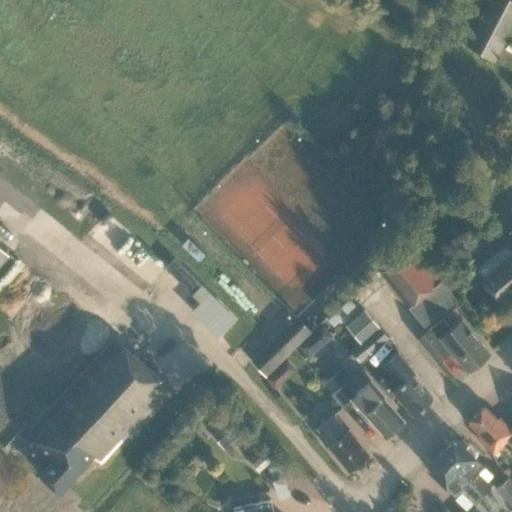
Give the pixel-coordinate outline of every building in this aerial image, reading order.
[(511,26),(511,0),(488,0),(466,45),(495,60),(511,26)] [(437,155),(447,174),(463,166),(453,147),(437,155)] [(152,250),(107,212),(82,242),(91,251),(97,244),(132,273),(152,250)] [(511,232),(505,238),(508,242),(477,267),(484,276),(482,278),(500,300),(511,290),(511,232)] [(409,306),(438,283),(406,243),(377,266),(409,306)] [(0,262),(8,253),(0,245),(0,262)] [(175,258),(166,267),(192,293),(200,284),(175,258)] [(438,283),(409,306),(424,324),(458,297),(443,279),(438,283)] [(343,292),(334,283),(318,298),(327,307),(343,292)] [(237,317),(211,292),(192,311),(218,337),(237,317)] [(490,351),(464,320),(472,313),(462,301),(419,337),(438,360),(452,348),(468,369),(490,351)] [(363,344),(382,329),(365,307),(346,323),(363,344)] [(297,315),(252,360),(266,374),(311,330),(297,315)] [(298,344),(308,356),(333,334),(323,323),(305,338),(298,344)] [(382,329),(363,344),(370,353),(389,337),(382,329)] [(171,386),(116,336),(25,435),(52,459),(40,472),(61,491),(94,455),(101,462),(171,386)] [(412,372),(411,373),(406,367),(410,364),(398,351),(387,361),(395,369),(393,371),(396,375),(389,381),(385,376),(378,381),(391,396),(396,392),(414,413),(433,397),(412,372)] [(266,377),(275,388),(282,381),(282,372),(277,367),(266,377)] [(340,369),(324,382),(331,392),(347,379),(340,369)] [(354,399),(386,435),(404,419),(383,395),(384,394),(371,380),(357,392),(346,380),(331,393),(345,408),(354,399)] [(203,406),(215,420),(227,410),(215,395),(203,406)] [(478,436),(494,452),(507,440),(511,445),(511,426),(504,418),(501,420),(485,404),(469,420),(481,433),(478,436)] [(234,413),(211,433),(224,447),(247,427),(234,413)] [(347,429),(339,419),(334,413),(318,426),(331,443),(329,444),(349,469),(370,453),(349,427),(347,429)] [(484,493),(493,484),(479,470),(484,464),(456,437),(441,452),(484,493)] [(478,498),(484,493),(441,452),(427,466),(456,494),(461,489),(475,503),(465,511),(486,511),(489,509),(478,498)] [(278,462),(268,466),(273,479),(283,476),(278,462)] [(511,478),(509,475),(496,487),(511,505),(511,478)] [(274,511),(271,498),(234,506),(235,511),(274,511)]
